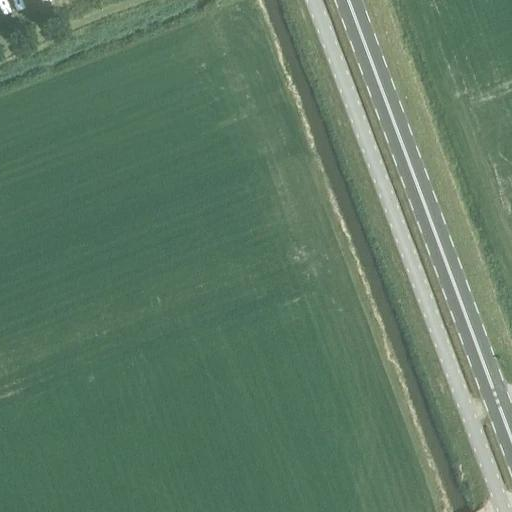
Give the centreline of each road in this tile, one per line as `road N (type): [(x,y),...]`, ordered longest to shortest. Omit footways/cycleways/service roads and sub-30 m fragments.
road 1 (unclassified): [(504,511),(313,0)]
road 2 (primary): [(511,441),(349,0)]
